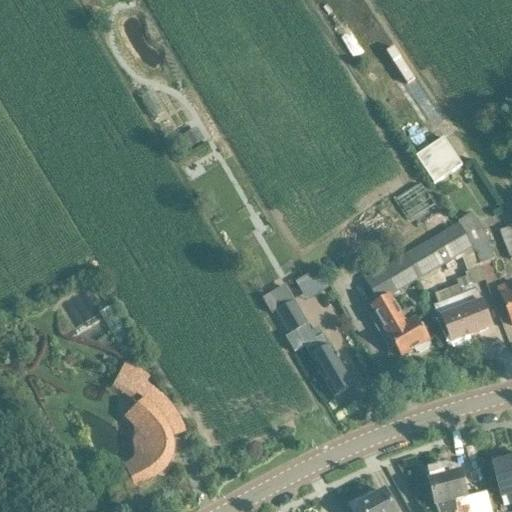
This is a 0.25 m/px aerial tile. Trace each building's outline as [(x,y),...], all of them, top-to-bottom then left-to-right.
[(415,159),(434,186),(462,167),(443,139),(415,159)] [(472,249),(476,259),(479,267),(495,261),(489,246),(494,244),(489,230),(484,232),(471,213),(457,223),(461,227),(468,236),(468,238),(472,249)] [(459,228),(407,259),(419,280),(471,249),(459,228)] [(511,228),(501,233),(511,261),(511,260),(511,228)] [(419,280),(407,259),(366,283),(379,304),(371,308),(377,319),(372,322),(383,340),(388,338),(401,360),(415,351),(416,354),(419,355),(429,349),(430,346),(428,343),(429,343),(420,327),(416,320),(403,328),(386,299),(419,280)] [(511,284),(498,290),(511,325),(511,284)] [(492,329),(477,292),(434,308),(439,322),(442,321),(451,345),(492,329)] [(293,301),(275,312),(289,337),(285,339),(294,353),(304,348),(316,341),(307,326),(293,301)] [(304,348),(324,382),(327,389),(326,390),(327,392),(329,391),(333,399),(353,388),(337,361),(339,360),(337,358),(336,359),(324,337),(304,348)] [(130,390),(133,393),(144,380),(140,377),(135,374),(131,371),(127,369),(119,384),(124,386),(127,388),(130,390)] [(169,443),(168,439),(167,435),(165,432),(163,428),(161,425),(159,422),(157,419),(154,416),(152,413),(149,410),(146,408),(143,406),(130,418),(131,419),(134,421),(135,422),(137,424),(139,425),(140,427),(142,430),(143,432),(144,434),(145,437),(145,439),(146,441),(146,443),(146,446),(146,447),(145,450),(144,454),(143,457),(141,459),(139,462),(137,464),(134,467),(132,468),(130,469),(128,470),(136,486),(138,485),(139,485),(143,483),(149,480),(154,477),(157,474),(161,472),(164,468),(166,464),(168,460),(170,456),(170,452),(170,447),(169,443)] [(511,460),(492,465),(501,498),(511,495),(511,460)] [(466,499),(461,481),(459,474),(428,482),(435,508),(455,503),(457,511),(491,511),(487,494),(466,499)] [(393,511),(384,494),(383,494),(373,500),(371,495),(349,506),(351,511),(393,511)]
